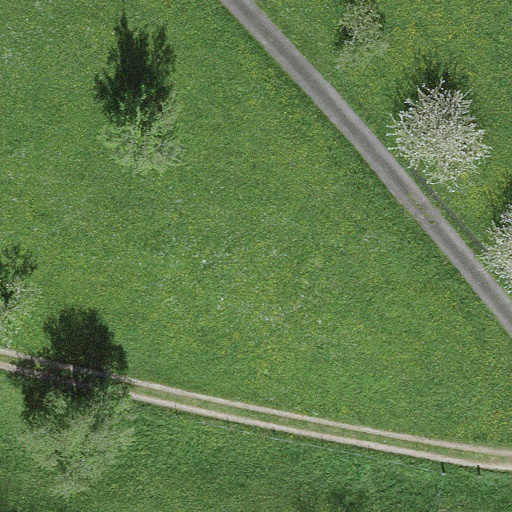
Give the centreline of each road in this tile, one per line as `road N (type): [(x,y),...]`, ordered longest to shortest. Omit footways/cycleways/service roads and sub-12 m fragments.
road 1 (track): [(511,459),(217,409),(0,359)]
road 2 (track): [(233,0),(379,160),(511,327)]
